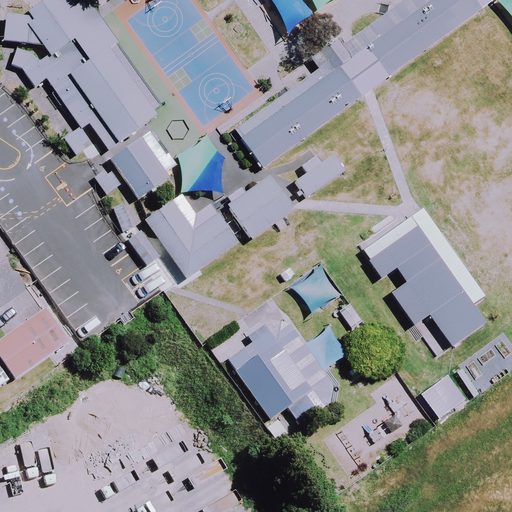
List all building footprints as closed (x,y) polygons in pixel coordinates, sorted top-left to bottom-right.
[(136,135),(155,120),(108,52),(117,46),(84,0),(67,0),(59,6),(54,0),(48,0),(27,16),(29,20),(27,21),(5,19),(2,45),(41,49),(47,58),(38,65),(32,56),(16,51),(10,68),(21,72),(33,90),(45,82),(79,131),(63,141),(74,159),(84,152),(81,148),(88,143),(81,132),(88,127),(107,155),(136,135)] [(407,0),(355,39),(387,82),(481,13),(471,0),(407,0)] [(262,173),(360,102),(338,71),(239,142),(262,173)] [(168,181),(140,141),(108,163),(137,203),(139,202),(168,181)] [(343,175),(332,159),(293,187),(305,202),(343,175)] [(103,174),(93,181),(105,198),(120,188),(110,175),(105,178),(103,174)] [(293,214),(269,179),(226,209),(250,244),(293,214)] [(193,234),(172,204),(146,222),(143,225),(185,284),(238,247),(216,217),(193,234)] [(132,231),(122,207),(112,210),(121,235),(132,231)] [(413,227),(364,262),(377,280),(392,270),(402,283),(387,294),(410,327),(425,317),(447,349),(481,325),(413,227)] [(159,260),(140,234),(126,244),(145,270),(159,260)] [(337,297),(319,272),(292,291),(310,316),(337,297)] [(361,325),(349,306),(339,313),(351,331),(361,325)] [(69,343),(45,309),(0,340),(0,360),(14,381),(69,343)] [(280,351),(264,328),(248,339),(252,345),(227,362),(268,422),(286,409),(298,427),(337,400),(296,340),(280,351)] [(386,362),(374,338),(351,349),(362,373),(386,362)] [(464,400),(446,375),(419,395),(419,397),(436,420),(464,400)] [(286,434),(277,421),(264,428),(274,441),(286,434)]
